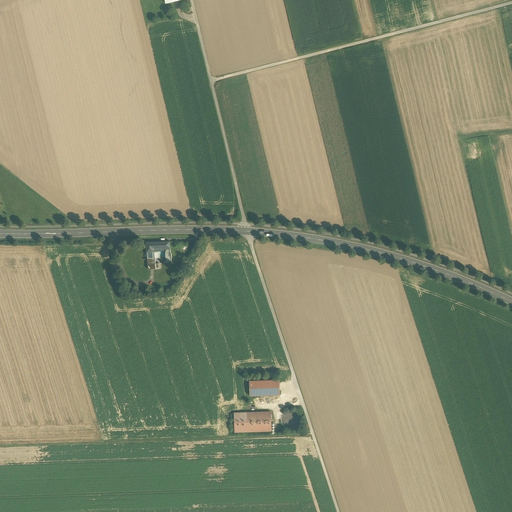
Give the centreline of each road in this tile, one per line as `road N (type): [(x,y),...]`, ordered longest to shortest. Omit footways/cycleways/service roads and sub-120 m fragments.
road 1 (track): [(191,0),(249,240),(338,511)]
road 2 (secondary): [(511,302),(394,256),(314,238),(202,229),(0,233)]
road 3 (track): [(0,449),(314,438)]
road 4 (track): [(511,2),(210,81)]
